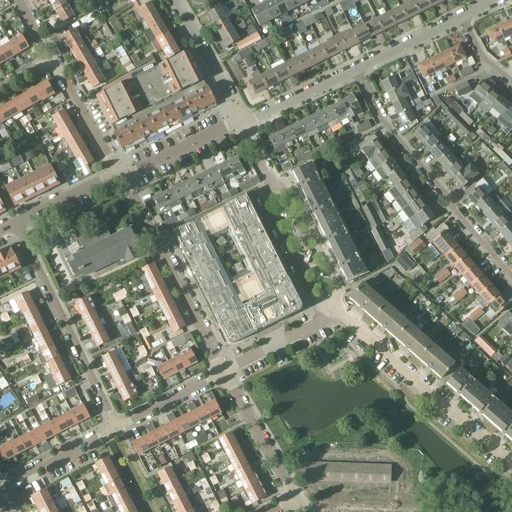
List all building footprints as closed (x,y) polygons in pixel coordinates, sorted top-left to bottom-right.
[(67,4),(65,0),(50,0),(56,11),(67,4)] [(270,0),(261,5),(269,21),(278,17),(270,0)] [(281,0),(270,0),(278,17),(287,12),(281,0)] [(292,0),(281,0),(287,12),(297,7),(292,0)] [(414,0),(413,1),(419,13),(431,7),(427,0),(414,0)] [(139,9),(145,19),(156,12),(150,2),(143,6),(140,1),(134,5),(137,10),(139,9)] [(411,2),(401,7),(407,19),(419,13),(413,1),(411,2)] [(67,4),(56,11),(62,22),(74,15),(67,4)] [(261,5),(251,10),(260,26),(269,21),(261,5)] [(229,11),(224,14),(220,7),(208,14),(214,25),(227,18),(231,16),(232,15),(229,11)] [(399,8),(389,13),(395,25),(407,19),(401,7),(399,8)] [(330,8),(324,11),(327,17),(333,14),(330,8)] [(145,19),(151,29),(162,22),(156,12),(145,19)] [(386,14),(377,18),(383,31),(395,25),(389,13),(386,14)] [(103,26),(107,23),(106,21),(103,16),(98,18),(103,26)] [(214,25),(221,36),(233,29),(235,27),(233,23),(234,22),(231,16),(227,18),(214,25)] [(313,16),(307,19),(311,25),(316,22),(313,16)] [(289,23),(286,19),(286,17),(280,20),(283,26),(289,23)] [(374,20),(365,24),(371,37),(383,31),(377,18),(374,20)] [(307,19),(301,22),(305,28),(311,25),(307,19)] [(350,26),(352,30),(359,43),(371,37),(365,24),(362,20),(350,26)] [(162,22),(151,29),(146,31),(148,36),(153,33),(156,39),(168,32),(162,22)] [(497,27),(504,39),(509,36),(510,38),(511,37),(511,30),(508,22),(497,27)] [(69,46),(81,39),(78,35),(83,32),(82,30),(87,27),(85,23),(75,29),(63,36),(69,46)] [(282,28),(285,35),(291,32),(288,25),(282,28)] [(497,42),(504,39),(497,27),(487,31),(494,46),(498,44),(497,42)] [(285,35),(282,28),(276,31),(279,38),(285,35)] [(239,40),(233,29),(221,36),(227,46),(239,40)] [(340,35),(336,37),(343,51),(359,43),(352,30),(345,34),(345,32),(340,35)] [(156,39),(162,49),(174,42),(168,32),(156,39)] [(261,40),(257,32),(238,43),(242,49),(261,40)] [(21,34),(10,41),(17,54),(29,47),(21,34)] [(81,40),(81,39),(69,46),(75,56),(87,50),(97,44),(94,40),(89,43),(86,37),(81,40)] [(324,45),(321,46),(327,58),(343,51),(336,37),(327,41),(328,42),(324,45)] [(7,44),(0,48),(7,60),(17,54),(10,41),(8,39),(5,41),(7,44)] [(117,39),(109,43),(113,49),(120,45),(117,39)] [(265,40),(259,43),(262,49),(268,46),(265,40)] [(174,42),(162,49),(168,59),(180,52),(174,42)] [(262,49),(259,43),(253,46),(256,52),(262,49)] [(97,44),(87,50),(75,56),(81,67),(93,60),(90,54),(94,52),(94,51),(99,48),(97,44)] [(460,45),(449,50),(455,63),(461,60),(463,63),(468,61),(460,45)] [(311,51),(309,52),(315,64),(327,58),(321,46),(311,51)] [(126,55),(121,47),(116,50),(121,58),(126,55)] [(505,57),(511,54),(508,48),(502,51),(505,57)] [(112,124),(116,132),(126,127),(138,121),(149,115),(161,110),(173,104),(184,98),(196,92),(206,88),(204,84),(205,84),(205,83),(204,84),(202,80),(205,79),(190,50),(158,66),(155,67),(152,69),(150,70),(147,71),(144,73),(142,74),(139,75),(136,77),(133,78),(128,80),(124,83),(123,80),(119,81),(120,84),(116,87),(112,89),(107,91),(103,93),(99,95),(97,96),(111,125),(112,124)] [(295,53),(297,58),(303,70),(315,64),(309,52),(303,55),(301,50),(295,53)] [(449,50),(438,55),(446,71),(450,69),(449,66),(455,63),(449,50)] [(130,57),(135,65),(136,64),(139,62),(140,62),(136,54),(130,57)] [(238,54),(232,57),(235,63),(242,59),(238,54)] [(250,54),(243,58),(248,68),(255,65),(250,54)] [(438,55),(428,60),(434,73),(440,70),(442,73),(446,71),(438,55)] [(286,63),(285,63),(291,76),(303,70),(297,58),(286,63)] [(87,77),(99,70),(93,60),(81,67),(87,77)] [(424,78),(434,73),(428,60),(418,65),(424,78)] [(130,61),(123,65),(127,73),(134,69),(130,61)] [(274,69),(273,69),(279,82),(291,76),(285,63),(274,69)] [(471,66),(460,72),(463,77),(474,72),(471,66)] [(261,75),(267,88),(279,82),(273,69),(261,75)] [(382,82),(387,93),(404,85),(404,84),(416,78),(412,69),(407,72),(409,77),(402,80),(399,73),(382,82)] [(105,81),(99,70),(87,77),(93,87),(105,81)] [(267,88),(261,75),(258,70),(252,73),(255,78),(249,81),(255,94),(267,88)] [(35,87),(42,99),(43,101),(55,94),(47,81),(35,87)] [(467,81),(454,87),(459,97),(472,91),(467,81)] [(483,100),(493,89),(492,88),(493,86),(488,82),(487,84),(483,81),(474,92),(483,100)] [(387,93),(393,103),(404,98),(410,95),(417,92),(414,87),(407,90),(407,89),(404,85),(387,93)] [(25,93),(32,105),(42,99),(35,87),(25,93)] [(206,88),(196,92),(205,111),(217,106),(208,87),(206,88)] [(487,113),(492,107),(501,96),(493,89),(483,100),(478,105),(487,113)] [(184,98),(193,117),(205,111),(196,92),(184,98)] [(15,99),(22,111),(32,105),(25,93),(15,99)] [(348,98),(343,101),(351,116),(352,118),(358,115),(355,109),(359,107),(353,94),(351,94),(348,95),(347,97),(348,98)] [(404,98),(393,103),(398,114),(409,109),(415,106),(422,103),(419,97),(412,101),(410,95),(404,98)] [(436,95),(432,98),(437,109),(443,104),(439,100),(436,95)] [(501,115),(511,104),(501,96),(492,107),(501,115)] [(184,98),(173,104),(182,123),(193,117),(184,98)] [(5,105),(12,117),(22,111),(15,99),(5,105)] [(340,121),(351,116),(343,101),(333,106),(340,121)] [(161,110),(170,128),(182,123),(173,104),(161,110)] [(511,105),(511,104),(501,115),(497,120),(506,128),(511,123),(511,120),(511,105)] [(0,108),(0,118),(2,123),(12,117),(5,105),(0,108)] [(328,122),(330,127),(331,128),(341,123),(340,121),(333,106),(322,111),(328,122)] [(415,120),(409,109),(398,114),(404,126),(407,124),(410,129),(418,123),(417,119),(415,120)] [(444,113),(450,119),(454,115),(448,109),(444,113)] [(52,117),(59,127),(70,121),(64,110),(52,117)] [(161,110),(149,115),(159,134),(170,128),(161,110)] [(322,111),(312,116),(317,127),(320,132),(330,127),(328,122),(322,111)] [(464,121),(468,117),(463,113),(459,117),(464,121)] [(138,121),(147,140),(159,134),(149,115),(138,121)] [(454,115),(450,119),(458,127),(463,123),(454,115)] [(309,137),(320,132),(317,127),(312,116),(301,121),(307,133),(309,137)] [(468,117),(464,121),(469,126),(473,122),(468,117)] [(507,135),(511,128),(511,120),(511,123),(506,128),(503,132),(507,135)] [(59,127),(64,137),(76,131),(70,121),(59,127)] [(138,121),(126,127),(135,146),(147,140),(138,121)] [(310,138),(309,137),(307,133),(301,121),(290,127),(296,138),(301,136),(303,141),(310,138)] [(355,127),(358,133),(371,127),(368,121),(359,125),(358,123),(357,122),(354,124),(356,127),(355,127)] [(415,133),(423,143),(433,134),(425,125),(426,124),(423,121),(416,128),(418,130),(415,133)] [(458,127),(467,136),(471,131),(470,131),(463,123),(458,127)] [(487,131),(492,135),(496,130),(492,126),(487,131)] [(114,133),(123,151),(135,146),(126,127),(116,132),(114,133)] [(291,140),(296,138),(290,127),(280,132),(288,148),(293,145),(291,140)] [(475,133),(481,138),(485,134),(480,129),(475,133)] [(353,130),(346,133),(348,138),(355,135),(353,130)] [(64,137),(70,147),(82,141),(76,131),(64,137)] [(471,131),(467,136),(472,141),(476,137),(471,131)] [(288,149),(288,148),(280,132),(269,137),(275,148),(273,149),(276,155),(288,149)] [(338,137),(341,142),(348,138),(346,133),(338,137)] [(433,134),(423,143),(430,152),(445,139),(441,135),(437,139),(433,134)] [(485,134),(481,138),(486,143),(490,139),(485,134)] [(438,161),(449,152),(454,147),(446,138),(445,139),(430,152),(438,161)] [(369,160),(374,156),(385,148),(378,139),(361,150),(369,160)] [(332,140),(325,144),(327,148),(334,145),(332,140)] [(72,160),(76,158),(88,151),(82,141),(70,147),(66,150),(72,160)] [(505,147),(500,142),(497,146),(502,151),(505,147)] [(478,148),(484,153),(488,149),(483,143),(478,148)] [(5,144),(1,147),(5,154),(10,151),(5,144)] [(317,148),(319,152),(327,148),(325,144),(317,148)] [(492,150),(498,155),(502,151),(497,146),(496,145),(492,150)] [(385,148),(374,156),(369,160),(368,161),(375,170),(381,166),(392,158),(385,148)] [(488,149),(484,153),(489,158),(493,154),(488,149)] [(94,161),(88,151),(76,158),(82,168),(94,161)] [(311,151),(303,154),(306,159),(313,156),(311,151)] [(502,151),(498,155),(503,160),(507,156),(502,151)] [(446,170),(456,161),(449,152),(438,161),(446,170)] [(296,158),(298,163),(306,159),(303,154),(296,158)] [(227,162),(235,178),(246,172),(238,157),(227,162)] [(381,166),(375,170),(382,180),(388,176),(399,168),(392,158),(381,166)] [(282,165),(284,170),(292,166),(290,161),(282,165)] [(454,179),(464,170),(456,161),(446,170),(454,179)] [(227,162),(216,167),(224,183),(235,178),(227,162)] [(301,188),(306,198),(324,189),(311,162),(293,171),(299,183),(296,184),(299,189),(301,188)] [(502,162),(497,167),(503,172),(507,168),(502,162)] [(49,164),(5,186),(14,206),(59,184),(49,164)] [(471,164),(464,170),(454,179),(462,188),(472,180),(473,181),(480,175),(471,164)] [(346,175),(351,173),(348,166),(343,169),(346,175)] [(216,167),(206,172),(212,183),(217,181),(219,185),(224,183),(216,167)] [(399,168),(388,176),(395,185),(406,178),(399,168)] [(509,178),(511,174),(511,172),(507,168),(503,172),(509,178)] [(206,172),(196,177),(204,195),(214,190),(211,183),(212,183),(206,172)] [(354,179),(351,173),(346,175),(349,182),(354,179)] [(258,176),(239,185),(241,191),(260,181),(258,176)] [(185,183),(192,198),(193,200),(204,195),(196,177),(185,183)] [(387,191),(395,201),(413,187),(406,178),(395,185),(387,191)] [(468,196),(476,206),(487,196),(493,191),(483,179),(476,185),(478,187),(468,196)] [(185,183),(174,188),(180,199),(185,196),(187,201),(192,198),(185,183)] [(357,197),(362,194),(359,187),(353,190),(357,197)] [(413,187),(395,201),(402,210),(409,205),(420,197),(413,187)] [(174,188),(164,193),(172,209),(182,204),(179,199),(180,199),(174,188)] [(238,194),(235,188),(228,192),(231,197),(238,194)] [(324,189),(306,198),(312,210),(310,211),(312,216),(315,215),(320,225),(338,216),(324,189)] [(330,194),(333,202),(344,197),(340,189),(330,194)] [(228,192),(221,195),(223,201),(231,197),(228,192)] [(161,214),(172,209),(164,193),(153,198),(161,214)] [(299,311),(301,309),(301,307),(301,304),(246,194),(173,231),(228,341),(230,343),(232,344),(234,343),(257,332),(256,330),(263,327),(263,328),(299,311)] [(366,201),(362,194),(357,197),(360,204),(366,201)] [(484,215),(495,205),(501,200),(498,196),(492,201),(487,196),(476,206),(484,215)] [(409,205),(402,210),(409,220),(427,207),(420,197),(409,205)] [(214,199),(208,202),(210,207),(217,204),(214,199)] [(210,207),(208,202),(200,206),(202,211),(210,207)] [(362,208),(367,219),(375,214),(369,203),(362,208)] [(495,205),(484,215),(491,224),(503,214),(495,205)] [(427,207),(409,220),(416,230),(434,217),(427,207)] [(194,209),(187,213),(189,217),(196,214),(194,209)] [(491,224),(499,233),(511,223),(511,221),(511,218),(506,212),(503,214),(491,224)] [(372,231),(379,226),(380,225),(375,214),(367,219),(372,231)] [(328,242),(333,252),(351,243),(338,216),(320,225),(325,237),(323,238),(326,243),(328,242)] [(176,217),(172,219),(165,222),(167,228),(178,223),(176,217)] [(443,253),(446,256),(458,246),(451,237),(454,234),(444,223),(426,238),(441,255),(443,253)] [(507,242),(511,237),(511,224),(511,223),(499,233),(507,242)] [(70,264),(75,273),(80,271),(83,277),(92,272),(92,271),(116,259),(120,266),(143,255),(129,227),(129,228),(120,233),(121,234),(112,238),(105,225),(80,238),(86,251),(83,253),(82,252),(73,256),(76,261),(70,264)] [(379,226),(372,231),(377,242),(384,238),(379,226)] [(419,237),(414,231),(403,238),(408,246),(413,242),(412,241),(419,237)] [(390,248),(384,238),(377,242),(382,252),(390,248)] [(414,244),(420,251),(425,246),(419,239),(414,244)] [(341,269),(347,280),(365,271),(351,243),(333,252),(339,264),(337,265),(339,270),(341,269)] [(415,255),(420,251),(414,244),(409,248),(415,255)] [(446,256),(454,266),(467,255),(458,246),(446,256)] [(0,277),(20,268),(10,248),(9,249),(9,248),(3,250),(5,253),(0,255),(0,277)] [(406,271),(414,265),(404,253),(396,260),(406,271)] [(454,266),(463,276),(475,265),(467,255),(454,266)] [(147,280),(160,274),(154,263),(142,269),(147,280)] [(468,288),(471,285),(483,275),(475,265),(463,276),(467,281),(465,283),(468,288)] [(440,273),(445,279),(450,274),(446,269),(440,273)] [(440,283),(445,279),(440,273),(435,278),(440,283)] [(153,290),(165,284),(160,274),(147,280),(153,290)] [(471,285),(480,295),(492,285),(483,275),(471,285)] [(363,282),(349,297),(359,306),(358,308),(362,312),(363,310),(372,317),(386,302),(363,282)] [(158,301),(170,295),(165,284),(153,290),(158,301)] [(492,285),(480,295),(484,301),(479,305),(481,307),(483,309),(488,305),(500,295),(492,285)] [(457,293),(462,298),(467,294),(462,288),(457,293)] [(16,313),(22,310),(34,304),(28,292),(9,301),(15,314),(16,313)] [(457,303),(462,298),(457,293),(452,297),(457,303)] [(163,312),(175,306),(170,295),(158,301),(163,312)] [(500,295),(488,305),(497,315),(509,305),(500,295)] [(82,315),(94,309),(96,308),(90,296),(76,303),(82,315)] [(386,302),(372,317),(382,326),(380,328),(384,331),(386,329),(395,337),(408,322),(386,302)] [(22,310),(27,321),(39,315),(34,304),(22,310)] [(168,322),(180,316),(175,306),(163,312),(168,322)] [(475,312),(479,316),(484,312),(480,307),(475,312)] [(87,325),(99,320),(94,309),(82,315),(87,325)] [(474,321),(479,316),(475,312),(470,316),(474,321)] [(32,331),(44,325),(39,315),(27,321),(32,331)] [(186,327),(180,316),(168,322),(173,333),(186,327)] [(511,336),(511,334),(511,318),(502,329),(511,336)] [(92,336),(105,330),(99,320),(87,325),(92,336)] [(408,322),(395,337),(405,346),(403,348),(407,351),(409,350),(412,353),(417,357),(431,342),(408,322)] [(148,332),(150,336),(166,328),(164,324),(148,332)] [(49,335),(44,325),(32,331),(37,341),(49,335)] [(110,341),(105,330),(92,336),(97,346),(110,341)] [(37,341),(42,352),(55,346),(49,335),(37,341)] [(174,341),(172,342),(175,348),(177,347),(187,342),(184,336),(174,341)] [(149,350),(153,348),(148,337),(144,339),(149,350)] [(431,342),(417,357),(427,366),(426,367),(430,371),(431,369),(440,377),(454,362),(431,342)] [(42,352),(47,362),(60,356),(55,346),(42,352)] [(486,353),(492,358),(497,351),(492,347),(486,353)] [(178,355),(179,357),(185,369),(197,362),(191,349),(178,355)] [(108,368),(120,362),(115,351),(103,357),(108,368)] [(497,351),(492,358),(497,362),(502,356),(497,351)] [(17,364),(29,358),(27,354),(15,360),(17,364)] [(502,363),(508,357),(505,354),(499,360),(502,363)] [(50,374),(51,374),(52,373),(65,367),(60,356),(47,362),(50,368),(48,369),(50,374)] [(175,374),(185,369),(179,357),(169,362),(175,374)] [(511,360),(508,357),(502,363),(511,372),(511,370),(511,365),(509,363),(511,360)] [(31,362),(29,358),(17,364),(19,368),(31,362)] [(113,378),(125,372),(120,362),(108,368),(113,378)] [(164,379),(175,374),(169,362),(158,367),(164,379)] [(65,367),(52,373),(51,374),(57,386),(71,379),(65,367)] [(456,391),(454,393),(459,397),(460,395),(469,403),(482,388),(460,368),(446,383),(456,391)] [(340,370),(333,374),(336,380),(344,377),(340,370)] [(118,389),(130,383),(125,372),(113,378),(118,389)] [(132,382),(130,383),(118,389),(124,401),(138,394),(132,382)] [(65,392),(68,397),(69,398),(77,394),(74,388),(65,392)] [(482,388),(469,403),(478,411),(477,413),(481,416),(482,415),(491,423),(505,408),(492,396),(482,388)] [(212,402),(204,406),(211,418),(221,413),(215,400),(216,400),(212,392),(208,394),(212,402)] [(28,406),(39,401),(36,395),(25,400),(28,406)] [(211,418),(204,406),(197,409),(193,402),(190,404),(200,423),(202,427),(208,424),(206,420),(211,418)] [(83,404),(71,410),(77,424),(90,418),(83,404)] [(200,423),(190,404),(187,405),(191,413),(184,416),(190,429),(200,423)] [(67,414),(61,417),(67,429),(77,424),(71,410),(69,408),(65,410),(67,414)] [(511,414),(505,408),(491,423),(501,432),(500,433),(504,436),(505,435),(511,441),(511,414)] [(190,429),(184,416),(176,420),(173,413),(170,414),(180,434),(190,429)] [(180,434),(170,414),(166,416),(170,423),(163,427),(169,439),(180,434)] [(57,434),(67,429),(61,417),(51,422),(57,434)] [(57,434),(51,422),(48,418),(38,423),(40,427),(47,440),(57,434)] [(169,439),(163,427),(156,431),(152,423),(149,425),(159,445),(161,448),(167,445),(165,442),(169,439)] [(159,445),(149,425),(146,426),(150,434),(142,437),(149,450),(159,445)] [(40,427),(30,433),(36,445),(47,440),(40,427)] [(224,449),(236,443),(231,432),(219,439),(224,449)] [(30,433),(20,438),(26,450),(36,445),(30,433)] [(149,450),(142,437),(135,441),(131,434),(127,436),(131,444),(132,443),(138,455),(149,450)] [(8,440),(9,442),(16,455),(26,450),(20,438),(14,441),(13,437),(8,440)] [(0,454),(3,461),(16,455),(9,442),(0,446),(0,454)] [(229,459),(242,453),(236,443),(224,449),(229,459)] [(235,470),(247,463),(242,453),(229,459),(229,460),(223,463),(226,468),(232,465),(235,470)] [(318,455),(317,480),(403,485),(403,484),(410,484),(411,460),(403,460),(403,464),(334,460),(335,456),(318,455)] [(101,474),(114,468),(108,457),(96,464),(101,474)] [(240,480),(252,473),(247,463),(235,470),(240,480)] [(163,484),(176,477),(171,467),(158,473),(163,484)] [(107,485),(119,479),(114,468),(101,474),(107,485)] [(246,492),(260,484),(254,472),(252,473),(240,480),(246,492)] [(169,494),(181,488),(176,477),(163,484),(169,494)] [(71,484),(69,478),(61,482),(64,488),(71,484)] [(112,495),(124,489),(119,479),(107,485),(104,486),(109,496),(112,495)] [(266,496),(260,484),(246,492),(252,503),(266,496)] [(174,504),(186,498),(181,488),(169,494),(174,504)] [(32,496),(38,508),(52,501),(46,489),(32,496)] [(117,505),(130,499),(124,489),(112,495),(117,505)] [(177,511),(184,511),(192,508),(186,498),(174,504),(177,511)] [(120,511),(129,511),(135,509),(130,499),(117,505),(120,511)] [(57,511),(52,501),(38,508),(39,511),(57,511)]
